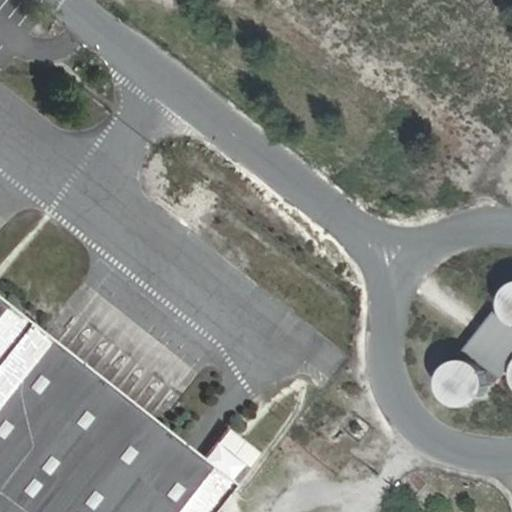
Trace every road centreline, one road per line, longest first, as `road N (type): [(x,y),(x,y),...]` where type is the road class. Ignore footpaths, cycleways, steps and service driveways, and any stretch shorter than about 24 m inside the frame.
road 1 (unclassified): [(68,0),(307,187)]
road 2 (unclassified): [(390,303),(387,357),(409,407),(451,441),(511,451)]
road 3 (unclassified): [(442,238),(363,220),(307,187)]
road 4 (unclassified): [(307,187),(355,237),(390,303)]
